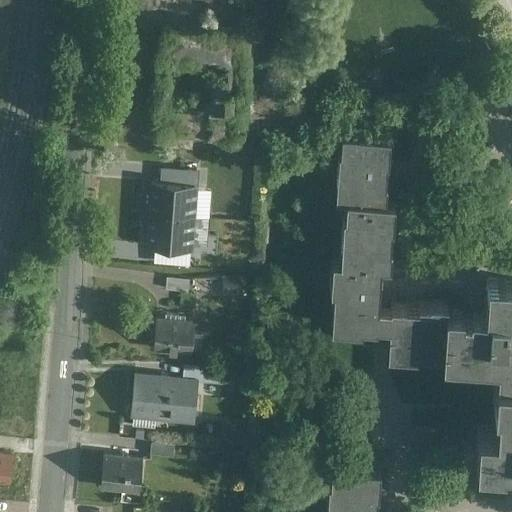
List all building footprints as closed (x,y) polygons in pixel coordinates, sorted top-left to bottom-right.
[(163,23),(156,123),(165,124),(164,139),(193,141),(194,126),(235,129),(243,28),(206,26),(207,11),(173,9),(172,24),(163,23)] [(388,349),(497,355),(493,391),(499,391),(497,415),(478,414),(474,455),(503,456),(504,451),(511,451),(511,275),(486,275),(484,305),(446,305),(445,297),(419,294),(418,301),(376,299),(378,253),(389,253),(391,195),(384,194),(388,133),(342,129),(335,192),(345,192),(341,254),(331,254),(329,318),(389,320),(388,349)] [(152,180),(149,212),(193,215),(196,183),(160,181),(152,180)] [(149,212),(147,244),(155,244),(191,247),(193,215),(149,212)] [(192,275),(169,274),(168,286),(191,288),(192,275)] [(195,314),(157,312),(155,347),(193,349),(195,314)] [(187,359),(186,375),(201,376),(225,378),(226,362),(187,359)] [(186,375),(137,372),(134,414),(199,418),(201,376),(186,375)] [(176,440),(154,438),(152,451),(175,453),(176,440)] [(13,450),(0,449),(0,480),(11,481),(13,450)] [(144,454),(105,452),(103,486),(142,487),(144,454)] [(373,511),(378,469),(331,466),(326,511),(373,511)]
